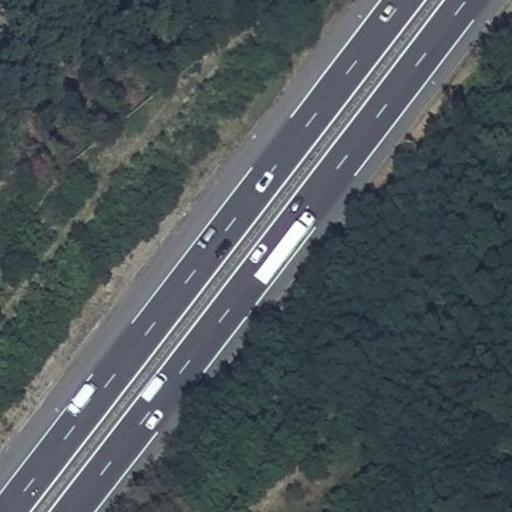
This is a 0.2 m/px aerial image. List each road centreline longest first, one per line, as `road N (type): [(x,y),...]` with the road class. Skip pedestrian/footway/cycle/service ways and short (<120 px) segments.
road 1 (motorway): [(404,0),(7,511)]
road 2 (motorway): [(71,511),(464,0)]
road 3 (track): [(329,491),(460,272),(511,151)]
